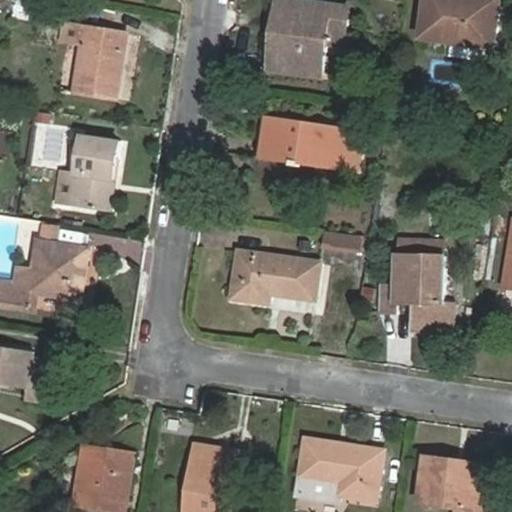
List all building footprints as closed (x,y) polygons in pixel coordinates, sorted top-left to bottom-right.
[(72,0),(36,0),(35,13),(69,18),(72,0)] [(430,0),(426,36),(499,46),(504,5),(468,0),(430,0)] [(289,26),(283,73),(324,77),(328,40),(348,41),(352,9),(281,2),(278,25),(289,26)] [(81,89),(124,96),(133,29),(85,22),(83,39),(89,40),(81,89)] [(273,72),(283,73),(289,26),(278,25),(273,72)] [(347,172),(352,130),(273,118),(267,159),(300,164),(299,168),(308,169),(308,166),(347,172)] [(117,181),(124,182),(129,144),(90,138),(85,174),(80,208),(113,213),(117,181)] [(80,208),(85,174),(69,171),(64,205),(80,208)] [(120,214),(124,182),(117,181),(113,213),(120,214)] [(474,232),(488,233),(490,213),(475,212),(474,232)] [(42,221),(40,236),(57,239),(59,224),(42,221)] [(373,238),(345,235),(343,250),(371,254),(373,238)] [(90,300),(98,248),(47,241),(42,272),(27,269),(25,285),(0,280),(0,301),(39,308),(42,292),(90,300)] [(407,257),(453,258),(453,244),(407,244),(407,257)] [(326,303),(331,266),(252,255),(245,301),(281,306),(282,297),(326,303)] [(453,306),(453,258),(407,257),(406,289),(391,289),(390,316),(406,316),(406,306),(423,306),(423,334),(461,334),(461,306),(453,306)] [(39,368),(41,358),(42,352),(0,344),(0,381),(37,388),(35,400),(55,403),(60,372),(39,368)] [(62,362),(41,358),(39,368),(60,372),(62,362)] [(382,503),(389,453),(311,441),(306,478),(346,485),(344,497),(382,503)] [(208,495),(205,511),(241,511),(252,453),(205,446),(197,493),(208,495)] [(92,447),(90,458),(120,463),(122,452),(92,447)] [(120,463),(90,458),(82,506),(119,511),(132,511),(142,456),(122,452),(120,463)] [(452,509),(472,511),(489,511),(490,511),(496,475),(447,467),(448,463),(430,460),(422,504),(452,509)] [(496,471),(448,463),(447,467),(496,475),(496,471)] [(194,511),(205,511),(208,495),(197,493),(194,511)]
